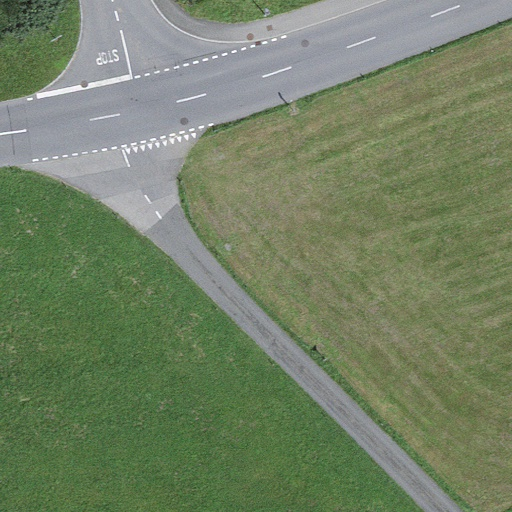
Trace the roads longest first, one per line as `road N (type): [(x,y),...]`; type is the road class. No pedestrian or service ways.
road 1 (tertiary): [(128,111),(334,50),(460,0)]
road 2 (tertiary): [(0,129),(128,111)]
